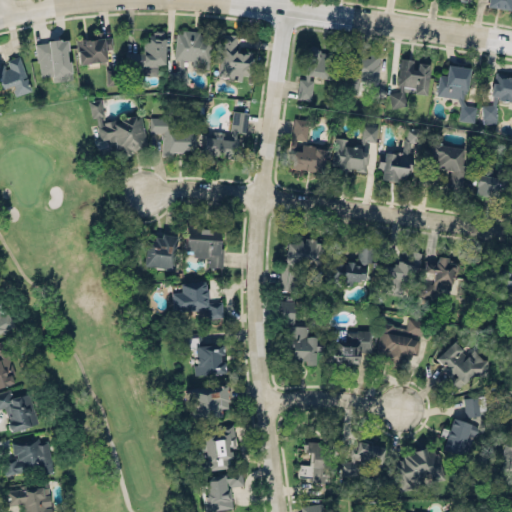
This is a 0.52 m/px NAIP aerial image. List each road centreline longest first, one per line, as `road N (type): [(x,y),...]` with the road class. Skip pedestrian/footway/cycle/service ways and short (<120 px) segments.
road 1 (tertiary): [(0,15),(77,0),(287,8),(511,41)]
road 2 (tertiary): [(281,511),(258,336),(258,256),(287,8)]
road 3 (residential): [(511,230),(263,192)]
road 4 (residential): [(411,406),(329,393),(267,397)]
road 5 (residential): [(263,192),(138,193)]
